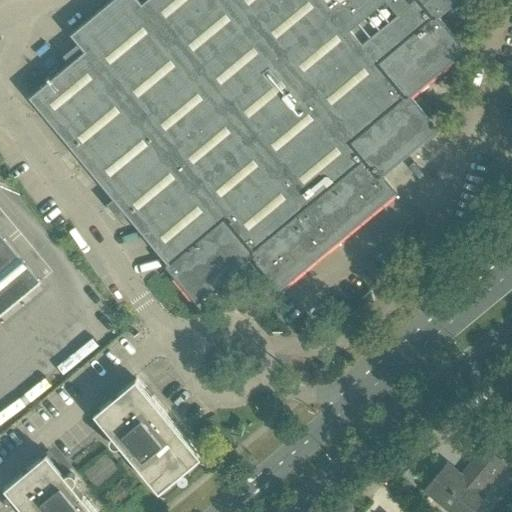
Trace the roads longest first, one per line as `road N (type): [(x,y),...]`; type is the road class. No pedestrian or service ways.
road 1 (secondary): [(300,511),(511,340)]
road 2 (unknown): [(0,185),(58,265),(63,293),(0,375)]
road 3 (residential): [(339,511),(460,410),(511,382)]
road 4 (secondary): [(375,382),(220,511)]
road 5 (secondary): [(511,274),(375,382)]
road 6 (secondary): [(375,382),(302,393),(261,371)]
